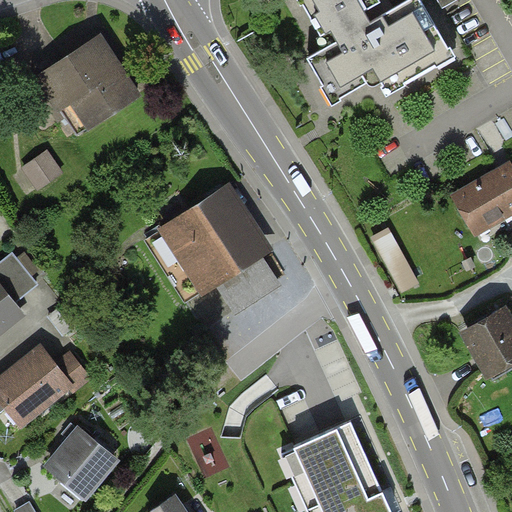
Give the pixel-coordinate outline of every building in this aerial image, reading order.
[(369,0),(293,0),(322,48),(300,61),(326,105),(375,77),(387,98),(453,60),(418,0),(391,0),(375,9),(369,0)] [(437,0),(443,10),(459,0),(437,0)] [(140,94),(97,30),(48,62),(26,77),(70,142),(140,94)] [(50,150),(18,170),(34,196),(66,177),(50,150)] [(511,164),(508,157),(447,191),(472,235),(511,212),(511,164)] [(220,193),(147,241),(186,301),(216,281),(236,311),(279,283),(220,193)] [(387,226),(369,236),(400,293),(418,283),(387,226)] [(0,285),(0,329),(22,313),(0,285)] [(511,325),(505,313),(468,334),(490,372),(511,358),(511,325)] [(89,378),(70,354),(54,367),(40,348),(0,379),(0,395),(22,423),(69,387),(72,391),(89,378)] [(389,511),(389,510),(350,423),(282,454),(295,483),(307,511),(389,511)] [(119,460),(79,426),(45,466),(85,500),(119,460)] [(186,511),(175,495),(149,511),(186,511)] [(24,506),(15,511),(36,511),(30,502),(24,506)]
